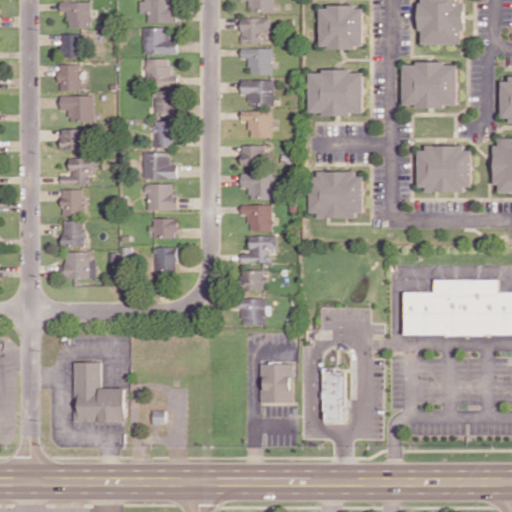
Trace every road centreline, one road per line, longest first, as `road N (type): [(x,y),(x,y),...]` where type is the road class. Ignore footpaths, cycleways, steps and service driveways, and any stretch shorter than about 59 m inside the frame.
road 1 (residential): [(511,220),(389,218),(389,0),(488,43),(483,124)]
road 2 (primary): [(511,481),(0,482)]
road 3 (residential): [(30,482),(30,0)]
road 4 (residential): [(207,284),(211,0)]
road 5 (residential): [(207,284),(176,309),(0,313)]
